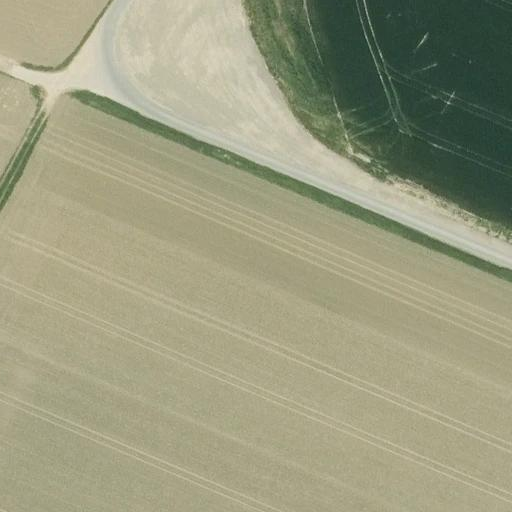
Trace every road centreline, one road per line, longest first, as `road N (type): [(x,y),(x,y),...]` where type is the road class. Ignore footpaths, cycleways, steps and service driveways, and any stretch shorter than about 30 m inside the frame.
road 1 (track): [(511,269),(159,122),(124,83),(128,52),(155,0)]
road 2 (track): [(71,106),(0,237)]
road 3 (track): [(124,83),(71,106),(0,75)]
